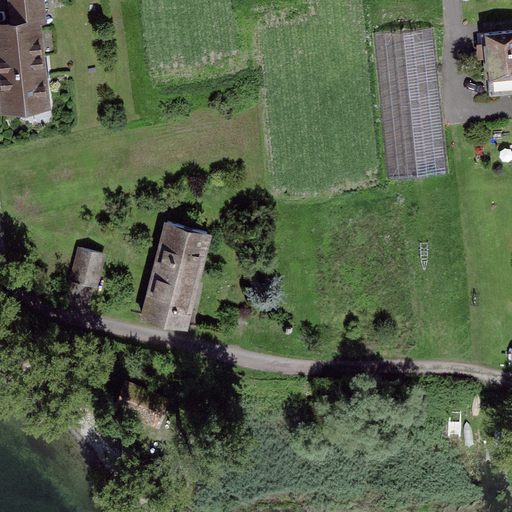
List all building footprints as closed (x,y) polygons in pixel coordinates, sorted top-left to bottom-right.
[(55,108),(44,0),(0,0),(0,57),(5,112),(55,108)] [(511,25),(490,28),(496,92),(511,90),(511,25)] [(443,167),(434,30),(378,34),(388,171),(443,167)] [(193,325),(218,237),(170,223),(146,312),(193,325)] [(100,287),(106,252),(82,248),(76,283),(100,287)]
